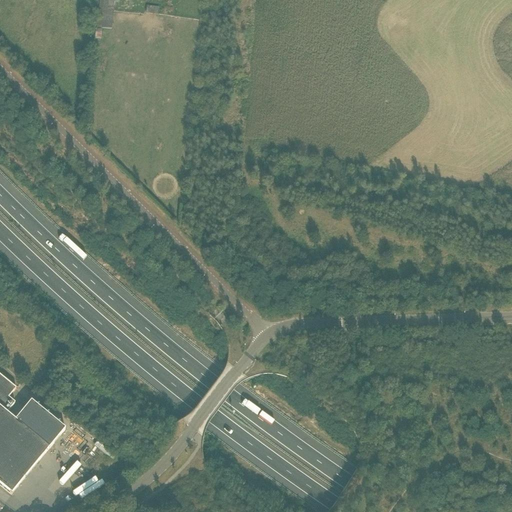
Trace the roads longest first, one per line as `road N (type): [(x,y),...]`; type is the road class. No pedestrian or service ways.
road 1 (motorway): [(394,511),(178,355),(0,194)]
road 2 (motorway): [(0,230),(160,374),(346,511)]
road 3 (unclassified): [(0,69),(267,335)]
road 4 (unclassified): [(267,335),(286,325),(511,316)]
road 5 (unclassified): [(99,511),(166,461),(267,335)]
road 6 (track): [(511,463),(486,450),(453,452),(393,511)]
